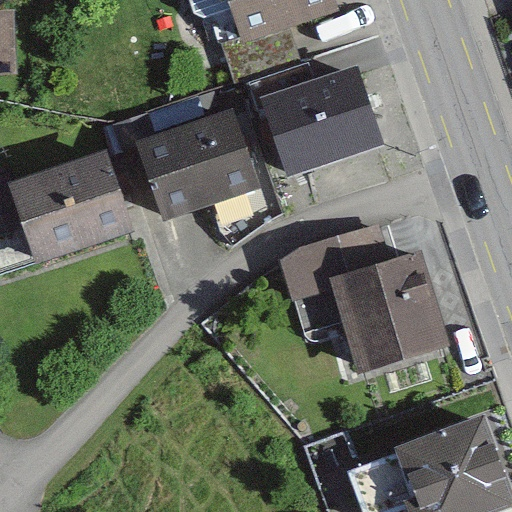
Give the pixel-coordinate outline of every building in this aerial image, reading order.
[(323,0),(182,0),(212,91),(298,64),(287,31),(329,17),(323,0)] [(354,69),(228,109),(253,183),(378,142),(354,69)] [(202,122),(105,156),(131,229),(228,195),(202,122)] [(74,160),(0,182),(0,278),(101,247),(74,160)] [(362,231),(261,267),(278,314),(306,304),(338,393),(447,354),(412,256),(375,269),(362,231)] [(484,511),(454,429),(355,465),(372,511),(484,511)]
